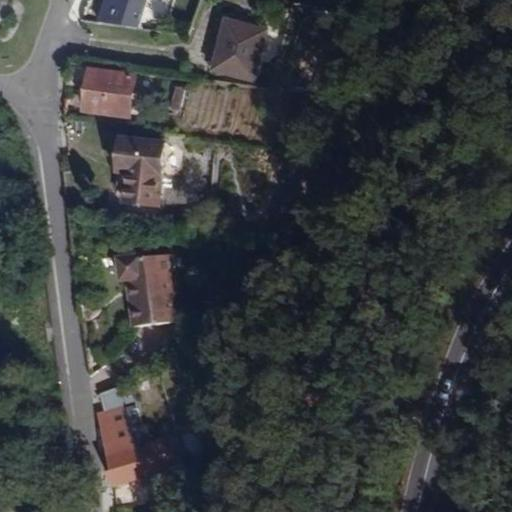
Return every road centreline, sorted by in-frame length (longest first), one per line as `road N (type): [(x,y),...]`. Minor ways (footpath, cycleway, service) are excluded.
road 1 (unclassified): [(79,511),(67,351),(33,111)]
road 2 (tertiary): [(511,262),(458,342),(408,511)]
